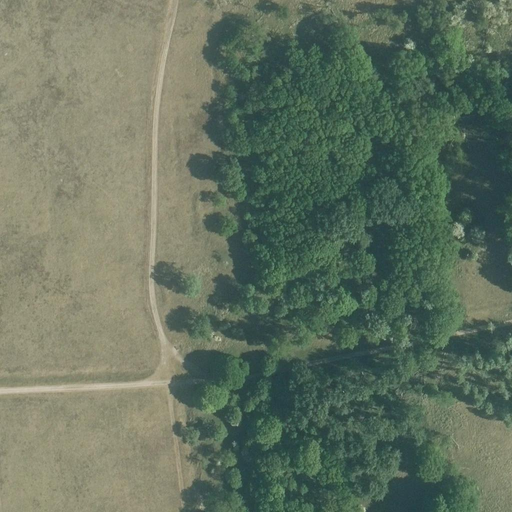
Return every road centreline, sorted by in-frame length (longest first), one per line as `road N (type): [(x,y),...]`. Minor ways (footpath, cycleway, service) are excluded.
road 1 (track): [(166,381),(147,280),(155,82),(171,0)]
road 2 (track): [(166,381),(230,381),(511,322)]
road 3 (track): [(0,391),(166,381)]
